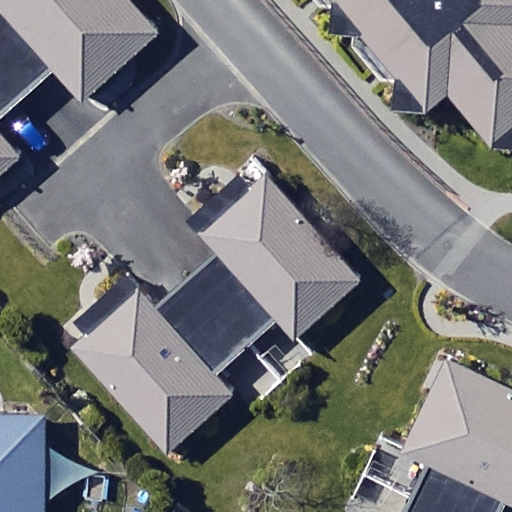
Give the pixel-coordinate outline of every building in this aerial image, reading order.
[(0,0),(0,167),(17,153),(0,133),(0,114),(52,68),(80,97),(154,29),(127,0),(0,0)] [(511,0),(303,0),(458,182),(511,136),(511,0)] [(146,297),(137,286),(72,345),(163,448),(229,390),(212,371),(277,314),(293,331),(354,274),(261,173),(199,230),(209,241),(146,297)] [(500,511),(507,499),(511,500),(511,392),(443,359),(400,447),(422,457),(395,511),(500,511)] [(0,511),(43,511),(44,415),(0,414),(0,511)]
